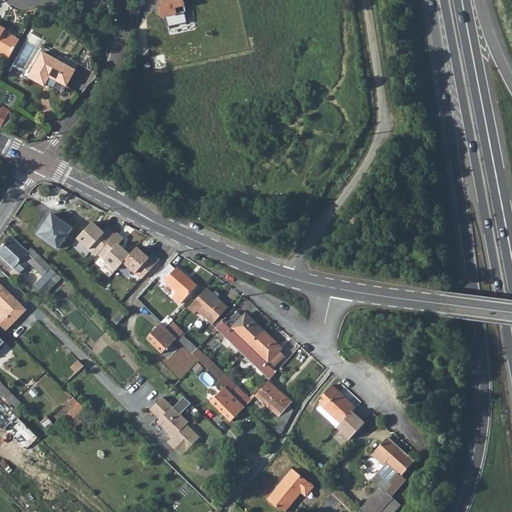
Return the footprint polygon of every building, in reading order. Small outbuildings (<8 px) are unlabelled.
[(165,30),(185,26),(183,15),(184,15),(180,0),(159,0),(159,2),(157,2),(160,14),(162,13),(165,30)] [(0,53),(9,59),(19,40),(4,32),(5,30),(0,26),(0,53)] [(44,85),(45,82),(49,76),(65,84),(74,69),(61,61),(42,51),(28,76),(44,85)] [(0,107),(0,126),(1,127),(9,111),(2,107),(1,108),(0,107)] [(51,213),(37,233),(57,248),(72,228),(51,213)] [(91,222),(76,238),(94,257),(96,254),(110,241),(91,222)] [(146,258),(117,234),(110,241),(96,254),(114,272),(124,262),(135,271),(146,258)] [(12,237),(0,248),(0,252),(20,272),(30,262),(33,265),(41,258),(31,248),(27,252),(12,237)] [(169,263),(158,276),(176,292),(173,297),(180,303),(196,285),(177,267),(175,268),(169,263)] [(0,281),(0,295),(20,315),(27,307),(0,281)] [(206,288),(197,299),(203,305),(198,310),(213,324),(228,307),(206,288)] [(20,315),(0,295),(0,304),(3,307),(0,309),(0,322),(6,329),(20,315)] [(226,323),(250,346),(264,332),(245,314),(242,316),(237,311),(226,323)] [(165,327),(162,323),(146,338),(162,354),(177,339),(165,327)] [(264,332),(250,346),(273,368),(284,356),(280,352),(282,349),(264,332)] [(214,364),(208,370),(219,381),(224,374),(214,364)] [(224,374),(219,381),(230,392),(236,386),(224,374)] [(268,381),(256,395),(282,420),(278,429),(282,432),(293,410),(288,405),(291,402),(268,381)] [(16,397),(1,382),(0,383),(0,395),(9,404),(16,397)] [(319,404),(320,406),(341,424),(353,410),(356,407),(339,392),(332,386),(323,396),(325,398),(319,404)] [(230,392),(225,387),(211,402),(231,422),(246,407),(245,407),(230,392)] [(162,398),(150,410),(159,419),(157,422),(169,434),(167,436),(170,439),(167,442),(181,456),(199,438),(186,426),(188,423),(180,415),(190,405),(188,403),(183,398),(173,408),(162,398)] [(341,424),(320,406),(317,410),(337,427),(338,427),(341,424)] [(366,422),(353,410),(341,424),(338,427),(351,440),(366,422)] [(380,473),(373,481),(379,487),(385,493),(387,491),(402,475),(414,461),(389,437),(373,454),(386,467),(397,476),(390,484),(384,479),(385,478),(380,473)] [(293,469),(278,487),(294,501),(301,493),(306,497),(314,488),(293,469)] [(407,479),(402,475),(387,491),(392,496),(407,479)] [(285,511),(294,501),(278,487),(267,500),(280,511),(285,511)] [(379,487),(361,508),(365,511),(394,511),(399,507),(389,496),(385,493),(379,487)] [(387,491),(385,493),(389,496),(399,507),(400,504),(392,496),(387,491)]
